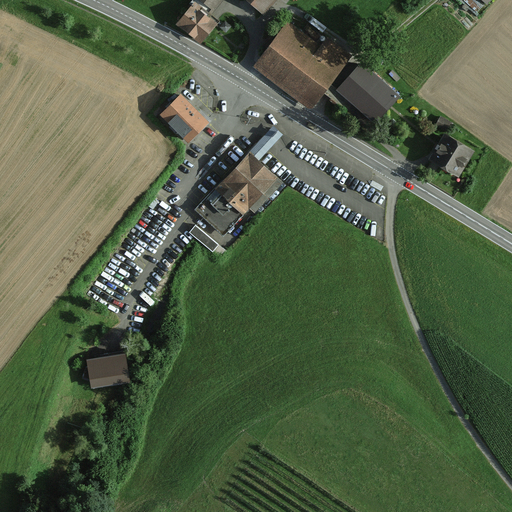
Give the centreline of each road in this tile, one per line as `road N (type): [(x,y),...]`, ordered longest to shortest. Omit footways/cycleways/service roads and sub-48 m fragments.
road 1 (primary): [(400,176),(88,0)]
road 2 (unclassified): [(511,485),(479,444),(415,326),(391,242),(400,176)]
road 3 (track): [(436,0),(352,69),(308,121)]
road 4 (primary): [(511,245),(400,176)]
